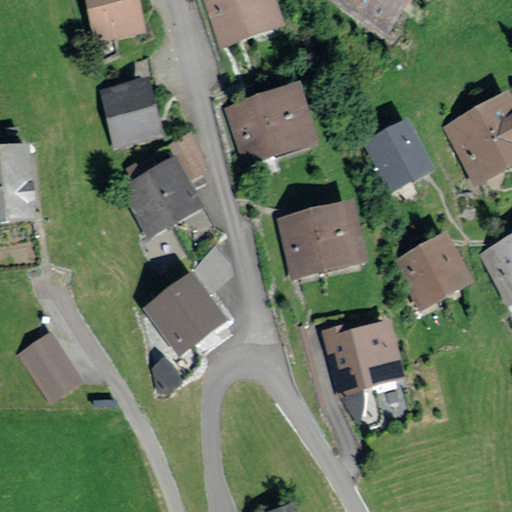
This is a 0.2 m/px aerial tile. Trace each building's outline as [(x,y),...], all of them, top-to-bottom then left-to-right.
[(88,12),(97,62),(112,57),(107,34),(136,29),(130,0),(91,0),(93,11),(88,12)] [(217,0),(230,38),(275,24),(266,0),(217,0)] [(398,0),(349,0),(384,22),(398,0)] [(121,142),(152,135),(142,90),(110,98),(121,142)] [(235,115),(250,159),(308,141),(294,96),(235,115)] [(511,121),(505,108),(457,133),(480,177),(511,160),(511,121)] [(405,133),(374,149),(393,185),(424,169),(405,133)] [(205,172),(188,139),(171,148),(188,181),(205,172)] [(0,220),(33,218),(27,151),(0,152),(0,220)] [(136,179),(158,168),(153,158),(131,168),(136,179)] [(130,192),(151,230),(193,206),(173,169),(130,192)] [(288,226),(298,272),(357,258),(347,213),(288,226)] [(406,266),(425,301),(460,283),(442,248),(406,266)] [(511,250),(494,260),(511,294),(511,250)] [(219,253),(199,270),(216,291),(233,276),(229,265),(219,253)] [(154,313),(180,348),(217,321),(191,286),(154,313)] [(343,390),(353,387),(364,431),(380,427),(380,423),(380,409),(374,405),(368,383),(396,376),(385,334),(332,347),(343,390)] [(49,342),(24,358),(51,400),(76,384),(49,342)] [(181,385),(164,363),(155,371),(160,393),(168,394),(181,385)]
